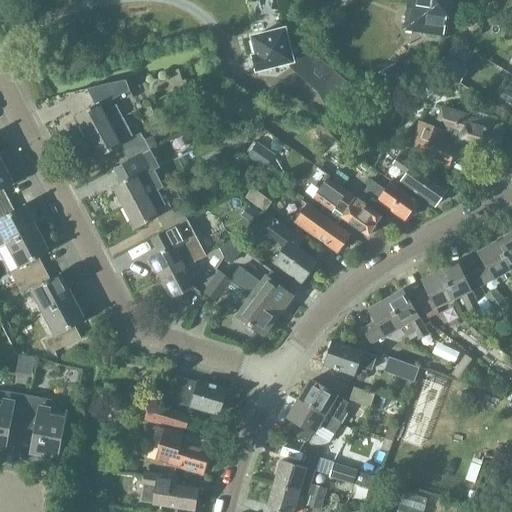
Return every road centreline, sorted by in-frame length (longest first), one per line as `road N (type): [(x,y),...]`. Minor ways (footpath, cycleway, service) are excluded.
road 1 (residential): [(259,381),(135,335),(0,79)]
road 2 (residential): [(511,190),(376,265),(259,381)]
road 3 (unclassified): [(259,381),(221,511)]
